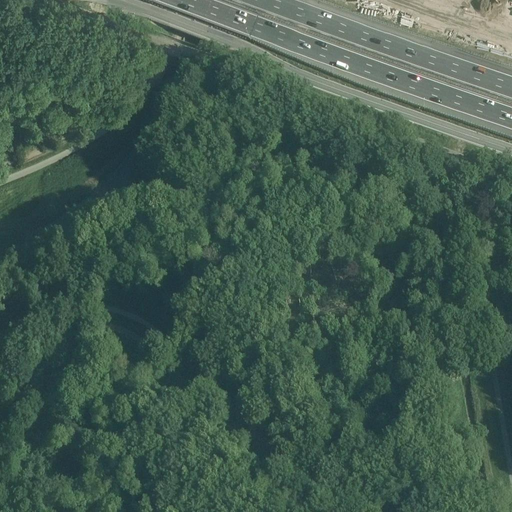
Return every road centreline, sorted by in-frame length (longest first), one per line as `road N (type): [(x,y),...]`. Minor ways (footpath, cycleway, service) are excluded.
road 1 (tertiary): [(511,149),(308,79),(122,0)]
road 2 (motorway): [(180,0),(511,116)]
road 3 (unknown): [(179,0),(134,90),(52,146),(0,167)]
road 4 (motorway): [(511,85),(271,0)]
